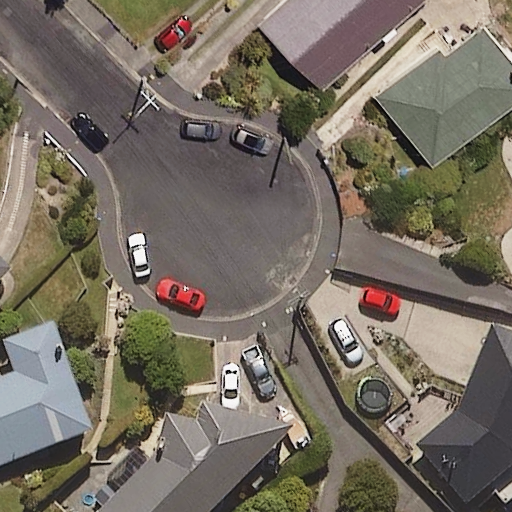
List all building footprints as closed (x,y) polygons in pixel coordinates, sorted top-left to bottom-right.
[(407,0),(275,0),(257,18),(320,84),(407,0)] [(441,36),(374,93),(432,161),(511,94),(511,54),(478,14),(445,41),(441,36)] [(0,292),(9,284),(0,275),(0,292)] [(0,470),(93,439),(56,330),(2,349),(13,382),(0,386),(0,470)] [(499,511),(502,511),(511,503),(511,343),(491,335),(452,422),(414,450),(458,511),(460,511),(485,494),(499,511)] [(222,511),(289,447),(282,439),(206,413),(105,511),(222,511)]
